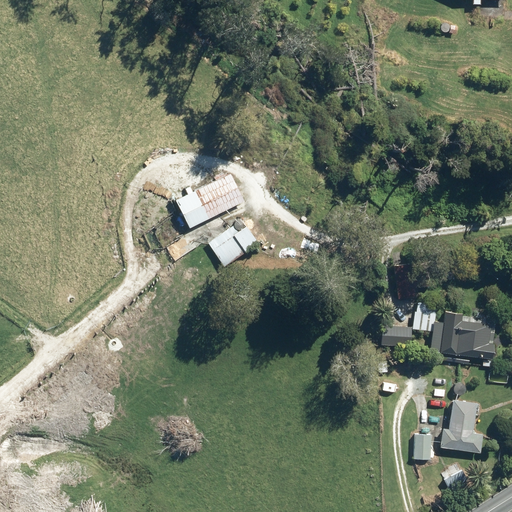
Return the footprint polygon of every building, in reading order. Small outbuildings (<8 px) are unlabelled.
[(228,172),(173,199),(187,227),(242,200),(228,172)] [(280,231),(275,224),(261,234),(266,241),(280,231)] [(232,226),(206,243),(222,266),(256,243),(245,227),(236,233),(232,226)] [(393,268),(397,299),(414,297),(409,265),(393,268)] [(441,322),(432,321),(434,304),(416,302),(414,312),(413,312),(411,328),(431,331),(428,350),(434,350),(433,359),(467,364),(468,356),(482,358),(481,366),(492,367),(493,359),(489,359),(494,319),(459,315),(460,313),(442,311),(441,322)] [(465,383),(454,383),(454,395),(466,395),(465,383)] [(441,429),(438,447),(478,453),(481,434),(471,433),(475,403),(451,399),(446,430),(441,429)] [(413,434),(412,459),(429,460),(430,435),(413,434)]
